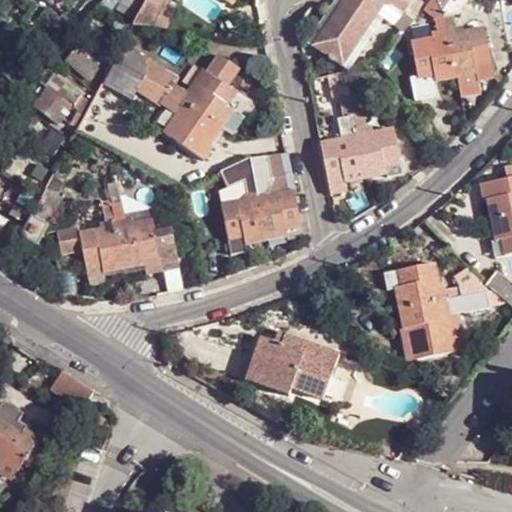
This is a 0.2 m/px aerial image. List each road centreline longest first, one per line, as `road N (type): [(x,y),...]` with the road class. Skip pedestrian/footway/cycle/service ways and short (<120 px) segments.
road 1 (residential): [(372,511),(68,334)]
road 2 (residential): [(68,334),(121,330),(302,278),(329,259)]
road 3 (residential): [(277,12),(329,259)]
road 4 (residential): [(329,259),(438,184),(511,105)]
